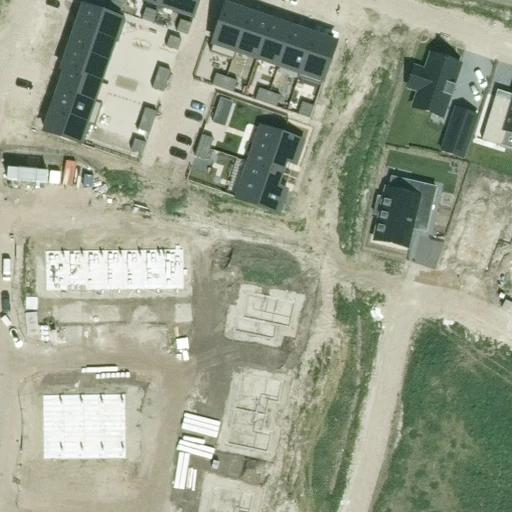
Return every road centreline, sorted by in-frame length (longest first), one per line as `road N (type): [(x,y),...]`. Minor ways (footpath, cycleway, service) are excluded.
road 1 (residential): [(3,368),(37,359),(195,365),(152,511)]
road 2 (residential): [(356,511),(410,299),(431,291),(511,327)]
road 3 (residential): [(385,0),(511,42)]
